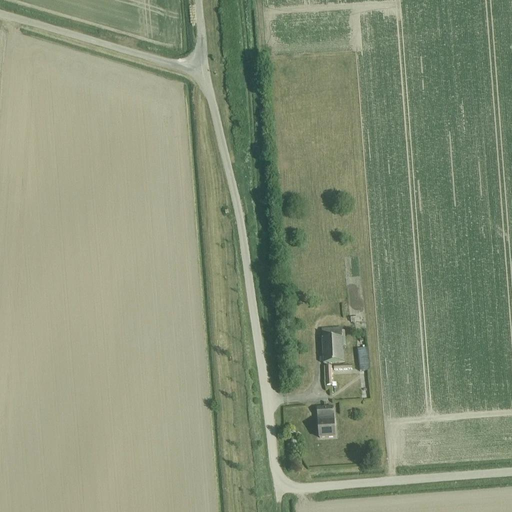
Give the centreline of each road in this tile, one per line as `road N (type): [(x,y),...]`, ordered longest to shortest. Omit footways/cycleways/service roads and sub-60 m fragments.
road 1 (unclassified): [(511,472),(279,483),(234,195),(202,71)]
road 2 (unclassified): [(202,71),(0,15)]
